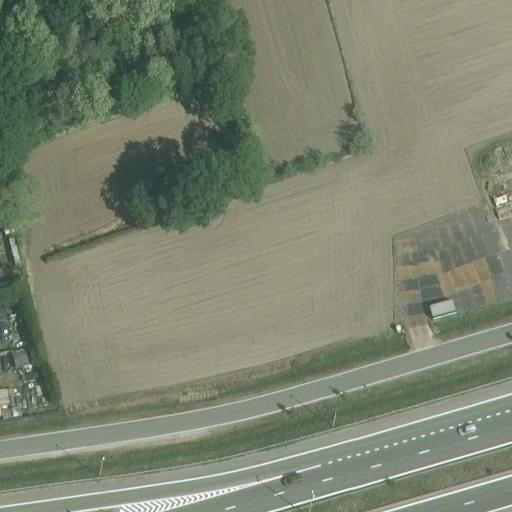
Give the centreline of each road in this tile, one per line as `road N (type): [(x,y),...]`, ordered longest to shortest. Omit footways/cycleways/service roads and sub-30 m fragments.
road 1 (tertiary): [(0,452),(204,419),(511,331)]
road 2 (motorway): [(326,480),(247,480),(30,511)]
road 3 (motorway): [(511,426),(326,480)]
